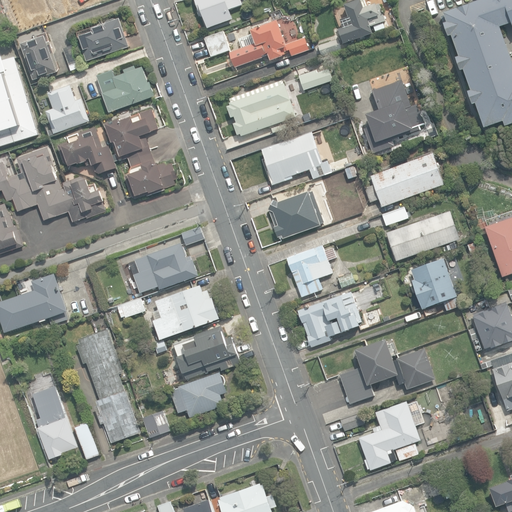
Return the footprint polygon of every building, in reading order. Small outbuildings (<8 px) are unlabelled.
[(195,0),(201,18),(204,17),(208,29),(234,20),(231,10),(248,4),(246,0),(195,0)] [(339,29),(344,44),(375,34),(371,26),(386,21),(381,5),(377,6),(376,4),(364,8),(362,0),(346,5),(350,17),(341,20),(344,27),(339,29)] [(476,104),(484,128),(504,121),(506,127),(511,124),(511,0),(482,0),(444,13),(445,16),(442,17),(449,37),(452,36),(459,57),(457,58),(461,71),(464,70),(471,91),(469,92),(473,104),(476,104)] [(77,33),(87,62),(129,47),(120,19),(77,33)] [(287,45),(279,21),(252,31),(256,44),(230,53),(235,68),(264,58),(263,56),(269,54),(271,62),(284,57),(283,53),(290,51),(292,57),(310,50),(305,38),(287,45)] [(21,44),(34,81),(58,72),(59,69),(46,32),(43,33),(33,37),(34,40),(21,44)] [(205,38),(211,57),(230,51),(224,32),(205,38)] [(319,46),(322,56),(342,50),(339,40),(319,46)] [(72,72),(82,68),(74,45),(63,49),(72,72)] [(0,146),(39,135),(15,56),(0,60),(0,146)] [(109,113),(156,96),(151,82),(149,83),(144,67),(115,77),(112,69),(91,77),(94,86),(85,89),(87,96),(109,88),(111,92),(103,95),(109,113)] [(300,79),(304,90),(314,87),(310,76),(300,79)] [(35,88),(52,135),(93,121),(87,104),(68,111),(71,120),(65,122),(62,113),(67,112),(56,81),(35,88)] [(241,134),(242,137),(297,118),(286,84),(284,85),(283,81),(230,99),(231,103),(230,104),(231,106),(228,107),(232,118),(235,117),(237,123),(234,124),(238,135),(241,134)] [(371,127),(364,129),(373,154),(395,147),(393,139),(411,132),(412,134),(420,131),(419,127),(426,125),(418,106),(412,107),(402,81),(373,92),(380,111),(367,116),(371,127)] [(129,158),(151,149),(146,136),(152,133),(152,132),(160,129),(153,109),(121,121),(121,118),(106,124),(112,143),(115,142),(121,157),(122,157),(123,160),(129,158)] [(96,173),(100,174),(117,168),(109,146),(103,148),(96,128),(69,137),(70,142),(58,146),(65,164),(70,167),(79,164),(79,165),(86,162),(87,166),(92,164),(93,166),(94,166),(96,173)] [(264,161),(273,185),(293,178),(292,176),(310,170),(313,180),(320,177),(350,167),(347,156),(329,162),(328,161),(323,162),(313,132),(263,150),(267,160),(264,161)] [(70,212),(73,222),(87,217),(88,219),(107,212),(104,202),(104,201),(100,190),(98,191),(96,185),(90,187),(87,179),(82,177),(64,183),(66,188),(63,189),(59,178),(57,179),(53,167),(55,166),(48,148),(17,159),(22,173),(9,178),(4,163),(0,163),(0,194),(0,193),(0,192),(4,191),(7,202),(14,200),(18,212),(39,205),(44,221),(70,212)] [(157,166),(151,149),(129,158),(132,168),(130,172),(131,175),(126,177),(133,197),(136,199),(147,195),(148,196),(165,190),(177,185),(175,180),(178,179),(173,164),(166,166),(165,163),(157,166)] [(379,200),(382,207),(445,184),(434,153),(371,176),(374,185),(366,188),(371,202),(379,200)] [(279,237),(280,239),(283,238),(283,239),(321,225),(321,224),(325,223),(318,203),(321,202),(319,197),(316,198),(313,191),(310,192),(309,191),(279,202),(274,200),(269,210),(271,211),(270,212),(276,227),(275,227),(278,237),(279,237)] [(0,205),(0,254),(25,246),(18,226),(15,227),(7,204),(0,205)] [(383,215),(387,227),(408,219),(404,207),(383,215)] [(387,233),(396,261),(450,243),(460,239),(450,211),(387,233)] [(511,217),(485,227),(502,277),(511,273),(511,217)] [(159,283),(161,290),(199,276),(193,259),(192,260),(191,256),(186,257),(181,243),(148,255),(148,256),(143,258),(150,277),(150,278),(153,285),(159,283)] [(293,272),(302,297),(323,289),(319,278),(333,273),(329,261),(337,258),(333,248),(325,251),(323,245),(288,258),(293,272)] [(108,261),(112,274),(132,267),(128,255),(108,261)] [(444,302),(447,311),(459,306),(456,297),(457,297),(448,271),(450,270),(446,259),(444,260),(444,259),(411,270),(414,280),(412,281),(422,309),(444,302)] [(338,278),(342,288),(355,283),(352,273),(338,278)] [(0,302),(0,316),(6,334),(50,319),(52,326),(69,320),(67,312),(68,312),(56,274),(33,282),(36,291),(0,302)] [(129,280),(135,298),(141,296),(140,294),(142,294),(137,277),(129,280)] [(153,321),(160,340),(220,319),(212,297),(211,298),(208,290),(203,292),(201,286),(156,301),(159,310),(153,312),(156,320),(153,321)] [(352,292),(298,311),(311,347),(365,327),(352,292)] [(126,317),(126,318),(145,312),(141,299),(122,305),(123,306),(118,308),(122,318),(126,317)] [(475,317),(474,317),(486,349),(492,347),(492,349),(511,341),(511,314),(508,305),(507,302),(474,314),(475,317)] [(174,344),(187,380),(221,367),(222,370),(242,363),(239,355),(240,354),(236,342),(234,343),(233,338),(226,340),(222,327),(196,336),(174,344)] [(106,427),(112,443),(141,433),(139,427),(120,374),(124,373),(109,329),(79,340),(81,345),(78,346),(84,364),(87,362),(101,400),(97,401),(98,405),(95,406),(101,424),(105,423),(106,427)] [(340,374),(350,405),(369,398),(375,396),(371,384),(396,375),(399,384),(406,382),(408,388),(435,379),(425,349),(399,358),(394,343),(389,345),(387,339),(357,349),(357,352),(356,353),(356,355),(356,356),(356,357),(357,358),(359,358),(360,358),(363,367),(358,369),(358,368),(340,374)] [(0,342),(0,348),(4,359),(11,356),(5,340),(0,342)] [(154,344),(158,353),(168,350),(165,340),(154,344)] [(511,362),(494,368),(507,410),(511,408),(511,362)] [(188,410),(190,418),(225,406),(221,394),(227,392),(220,372),(179,386),(179,388),(171,391),(179,413),(188,410)] [(68,418),(56,386),(34,394),(43,418),(38,420),(41,428),(39,428),(51,460),(66,454),(65,453),(80,447),(69,417),(68,418)] [(425,422),(417,401),(408,404),(407,401),(376,412),(381,425),(373,428),(375,432),(359,437),(367,459),(365,460),(368,469),(370,469),(371,470),(392,463),(391,461),(398,459),(394,450),(396,449),(400,461),(419,454),(415,443),(421,440),(416,425),(425,422)] [(148,427),(152,438),(171,430),(170,427),(163,410),(144,418),(148,427)] [(344,427),(345,431),(355,427),(366,423),(361,412),(341,420),(344,427)] [(76,427),(88,459),(100,455),(90,427),(88,422),(76,427)] [(505,503),(509,511),(511,511),(511,475),(508,478),(508,479),(507,480),(489,487),(497,506),(505,503)] [(272,511),(271,507),(276,505),(273,494),(267,496),(263,483),(261,484),(261,483),(220,497),(220,496),(211,499),(211,498),(186,507),(185,507),(186,511),(272,511)] [(370,511),(415,511),(413,505),(403,500),(370,511)] [(158,506),(160,511),(174,511),(171,501),(158,506)]
